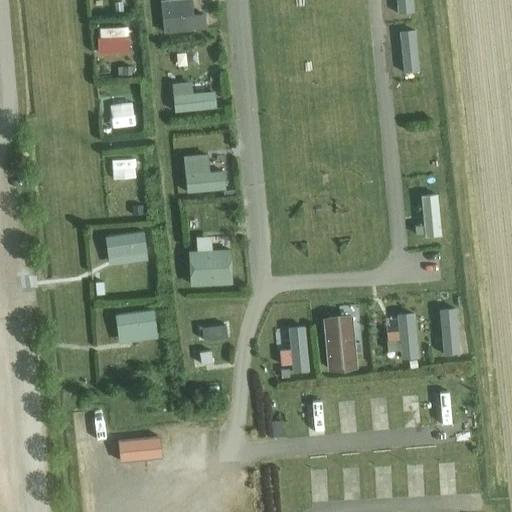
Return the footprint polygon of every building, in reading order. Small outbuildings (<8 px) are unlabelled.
[(186,0),(178,0),(162,2),(165,33),(205,29),(204,14),(188,16),(186,0)] [(131,66),(117,67),(117,76),(132,75),(131,66)] [(186,84),(172,86),(175,112),(214,108),(214,104),(213,95),(212,92),(187,94),(186,84)] [(198,155),(184,157),(187,193),(224,189),(222,169),(200,171),(198,155)] [(181,157),(169,158),(169,168),(181,167),(181,157)] [(143,231),(107,236),(110,256),(131,253),(132,262),(147,260),(143,231)] [(229,250),(189,252),(191,284),(231,282),(229,250)] [(153,310),(117,315),(119,334),(141,331),(142,340),(156,338),(153,310)] [(412,313),(396,314),(401,359),(417,358),(412,313)] [(350,314),(323,317),(328,369),(355,366),(350,314)] [(304,326),(287,328),(292,373),(309,371),(304,326)] [(288,369),(280,370),(281,378),(289,378),(288,369)]
